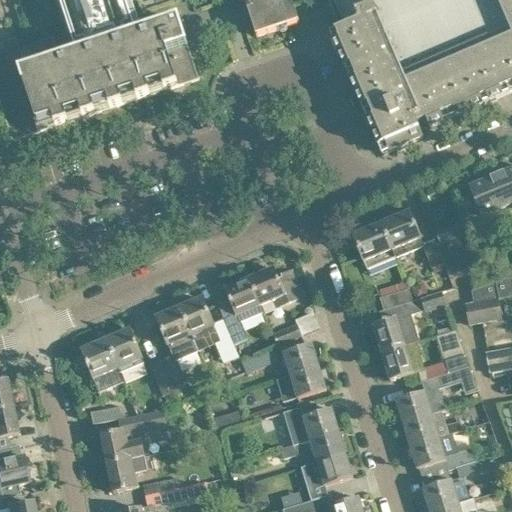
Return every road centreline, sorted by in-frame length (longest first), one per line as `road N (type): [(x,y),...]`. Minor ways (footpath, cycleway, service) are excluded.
road 1 (residential): [(398,511),(307,215)]
road 2 (residential): [(39,334),(281,226)]
road 3 (unclassified): [(245,131),(1,215)]
road 4 (unclassified): [(352,195),(302,78),(256,83),(244,104),(245,131)]
road 5 (residential): [(80,511),(39,334)]
road 6 (residential): [(511,130),(352,195)]
road 7 (residential): [(39,334),(1,215)]
